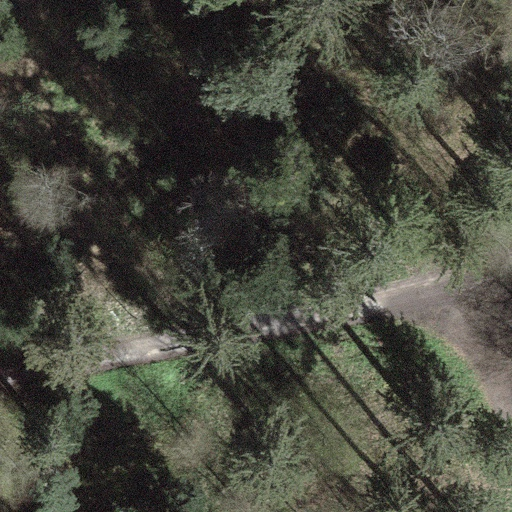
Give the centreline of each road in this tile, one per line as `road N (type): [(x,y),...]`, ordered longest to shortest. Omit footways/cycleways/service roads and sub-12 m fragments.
road 1 (track): [(511,263),(370,300),(0,368)]
road 2 (track): [(511,419),(478,273)]
